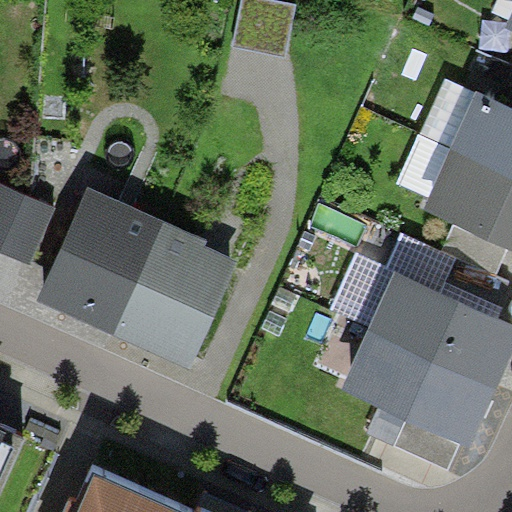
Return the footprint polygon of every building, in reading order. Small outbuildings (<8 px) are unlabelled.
[(300,2),(292,0),(241,0),(233,41),(289,53),(300,2)] [(511,0),(500,0),(495,12),(511,19),(511,0)] [(511,101),(485,89),(459,145),(511,169),(511,101)] [(511,169),(459,145),(433,203),(511,239),(511,169)] [(57,204),(0,179),(0,248),(32,262),(57,204)] [(44,289),(115,321),(164,225),(85,190),(44,289)] [(509,248),(453,222),(442,246),(497,272),(509,248)] [(115,321),(195,359),(234,267),(197,248),(204,239),(164,225),(115,321)] [(511,284),(453,259),(442,283),(501,309),(511,284)] [(511,322),(402,272),(377,329),(491,381),(511,336),(511,322)] [(491,381),(377,329),(352,383),(467,435),(491,381)] [(461,442),(406,417),(394,443),(449,469),(461,442)] [(0,490),(28,430),(0,418),(0,490)] [(197,506),(95,462),(80,497),(75,494),(66,511),(225,511),(200,501),(197,506)]
